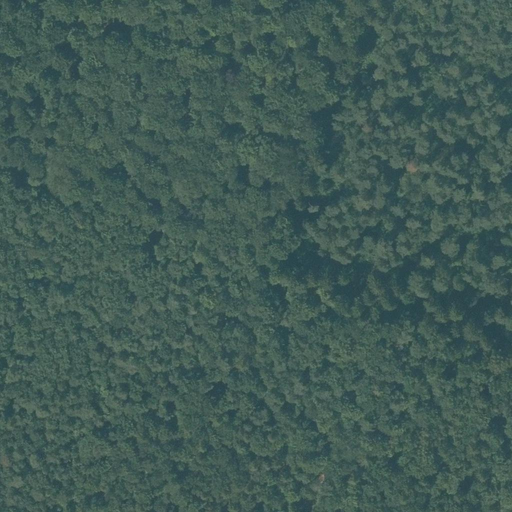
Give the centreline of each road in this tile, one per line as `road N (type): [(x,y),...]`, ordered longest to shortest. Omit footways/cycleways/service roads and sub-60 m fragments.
road 1 (track): [(511,327),(0,154)]
road 2 (track): [(286,254),(377,0)]
